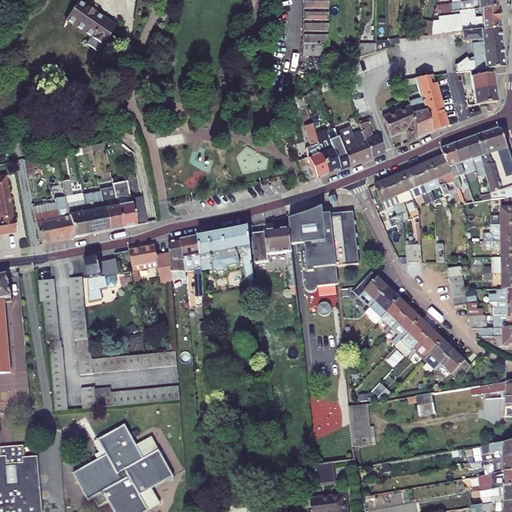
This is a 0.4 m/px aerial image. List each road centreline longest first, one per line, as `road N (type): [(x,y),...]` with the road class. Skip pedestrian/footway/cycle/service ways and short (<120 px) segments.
road 1 (tertiary): [(354,177),(255,211),(0,263)]
road 2 (residential): [(354,177),(411,285),(484,352),(511,365)]
road 3 (tertiary): [(511,114),(354,177)]
